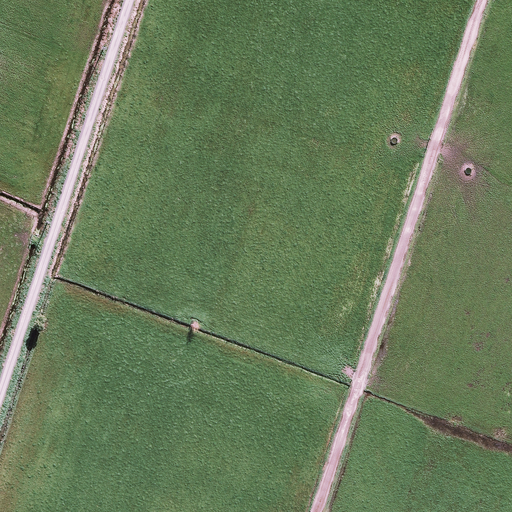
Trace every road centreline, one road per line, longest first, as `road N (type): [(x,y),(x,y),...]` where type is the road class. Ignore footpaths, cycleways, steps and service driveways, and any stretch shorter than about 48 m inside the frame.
road 1 (track): [(484,0),(322,511)]
road 2 (track): [(135,0),(0,413)]
